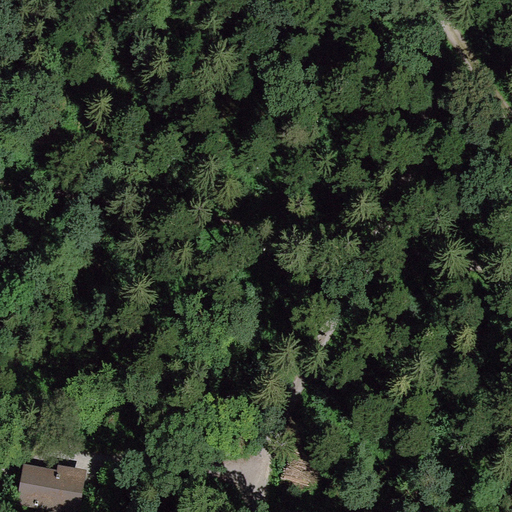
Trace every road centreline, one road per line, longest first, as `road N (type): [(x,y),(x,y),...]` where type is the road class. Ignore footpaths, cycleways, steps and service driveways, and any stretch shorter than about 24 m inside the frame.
road 1 (track): [(266,511),(265,461),(432,121),(443,15)]
road 2 (track): [(0,182),(511,270)]
road 3 (track): [(39,457),(85,467),(265,461)]
